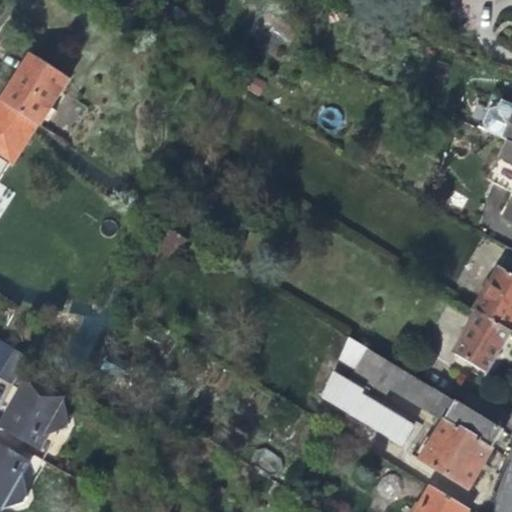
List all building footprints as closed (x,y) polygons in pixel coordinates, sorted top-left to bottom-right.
[(16,82),(3,103),(38,125),(40,127),(70,80),(31,57),(16,82)] [(241,91),(233,106),(239,109),(247,94),(241,91)] [(0,156),(13,165),(38,125),(3,103),(0,107),(0,156)] [(484,133),(507,143),(511,145),(511,109),(503,104),(499,111),(496,109),(488,112),(482,126),(484,133)] [(511,145),(491,181),(511,193),(511,200),(501,220),(511,226),(511,145)] [(246,173),(210,152),(204,164),(239,185),(246,173)] [(178,264),(190,242),(170,230),(158,253),(178,264)] [(511,276),(499,269),(472,311),(477,314),(509,334),(511,328),(511,276)] [(497,354),(509,334),(477,314),(452,355),(484,374),(497,354)] [(481,468),(504,433),(440,394),(352,341),(340,360),(356,370),(351,378),(379,396),(385,393),(388,389),(443,422),(419,461),(467,491),(481,468)] [(1,343),(0,344),(0,381),(14,389),(30,362),(15,354),(16,351),(1,343)] [(124,370),(106,360),(99,371),(117,382),(124,370)] [(66,368),(59,378),(80,392),(87,382),(66,368)] [(318,397),(400,447),(412,428),(359,396),(361,392),(332,374),(318,397)] [(5,426),(0,433),(0,439),(33,458),(36,452),(44,439),(59,435),(66,433),(70,426),(65,407),(64,403),(61,400),(34,386),(30,385),(27,388),(11,415),(11,417),(12,418),(14,419),(9,428),(5,426)] [(43,463),(59,435),(44,439),(36,452),(33,458),(43,463)] [(28,500),(26,492),(22,476),(29,464),(33,458),(0,439),(0,510),(1,511),(6,511),(24,507),(28,500)] [(26,492),(43,463),(33,458),(29,464),(22,476),(26,492)] [(467,511),(468,511),(430,489),(415,511),(467,511)]
